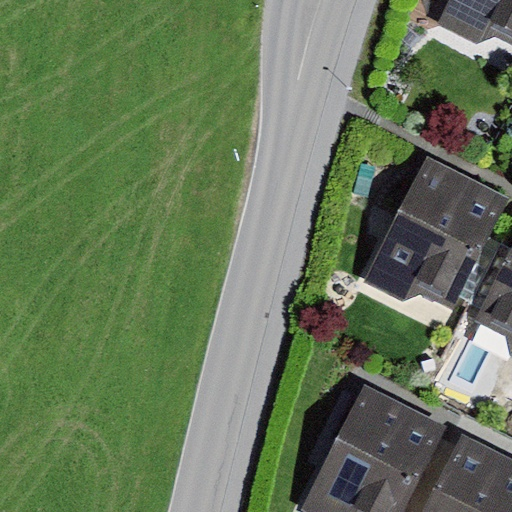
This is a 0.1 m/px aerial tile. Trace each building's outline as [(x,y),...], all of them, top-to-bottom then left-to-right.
[(511,0),(448,0),(439,20),(479,41),(497,31),(511,38),(511,0)] [(511,196),(428,154),(364,279),(403,298),(422,291),(454,308),(511,196)] [(511,247),(476,317),(507,333),(511,352),(511,247)] [(364,382),(299,508),(306,511),(400,511),(446,424),(364,382)] [(511,511),(511,456),(462,432),(421,511),(511,511)]
